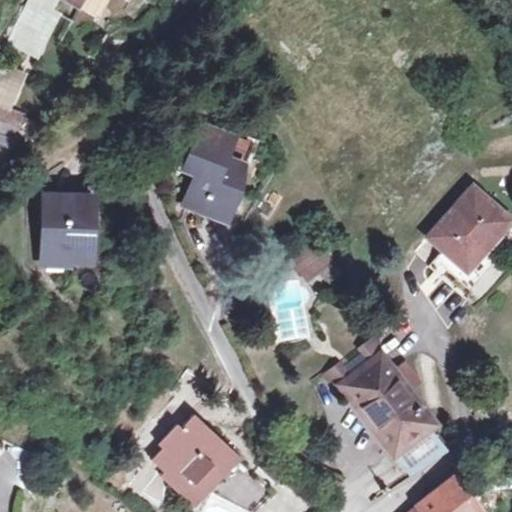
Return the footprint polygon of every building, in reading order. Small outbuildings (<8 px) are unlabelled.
[(41,66),(31,76),(48,93),(58,83),(41,66)] [(28,116),(0,102),(0,160),(16,167),(27,143),(19,138),(28,116)] [(247,143),(204,127),(189,165),(203,170),(192,200),(227,213),(237,185),(241,160),(247,143)] [(465,182),(425,240),(466,270),(507,214),(465,182)] [(89,200),(48,199),(47,259),(88,260),(89,200)] [(316,229),(289,249),(311,276),(337,257),(316,229)] [(374,351),(338,382),(401,454),(435,422),(374,351)] [(177,415),(161,435),(167,440),(154,455),(162,462),(159,467),(172,481),(168,485),(187,504),(235,450),(214,430),(219,424),(198,404),(184,420),(177,415)] [(251,462),(229,486),(254,510),(276,486),(251,462)] [(426,511),(480,511),(457,477),(420,503),(426,511)] [(298,493),(284,505),(290,511),(300,511),(308,505),(298,493)] [(426,511),(420,503),(407,511),(426,511)]
